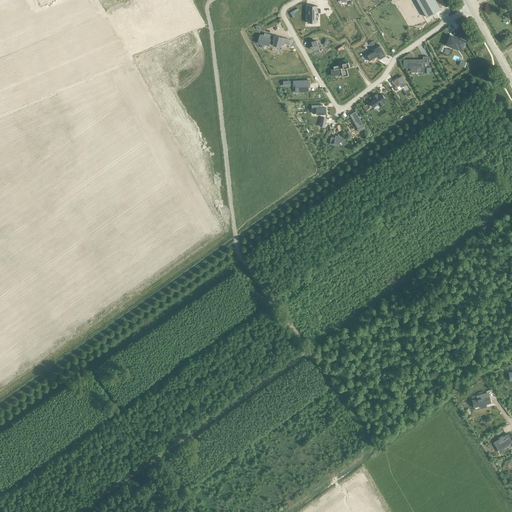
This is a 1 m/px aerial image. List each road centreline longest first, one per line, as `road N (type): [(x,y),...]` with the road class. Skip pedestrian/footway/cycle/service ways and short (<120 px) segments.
road 1 (residential): [(339,112),(383,78),(394,59),(469,7)]
road 2 (tertiary): [(0,87),(141,28)]
road 3 (residential): [(299,0),(285,11),(287,21),(339,112)]
